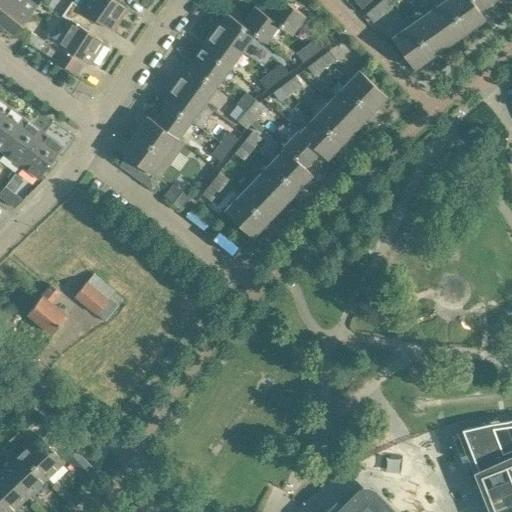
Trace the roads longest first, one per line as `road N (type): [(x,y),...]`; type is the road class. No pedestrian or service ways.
road 1 (residential): [(236,273),(84,153)]
road 2 (residential): [(182,0),(98,123)]
road 3 (residential): [(84,153),(0,246)]
